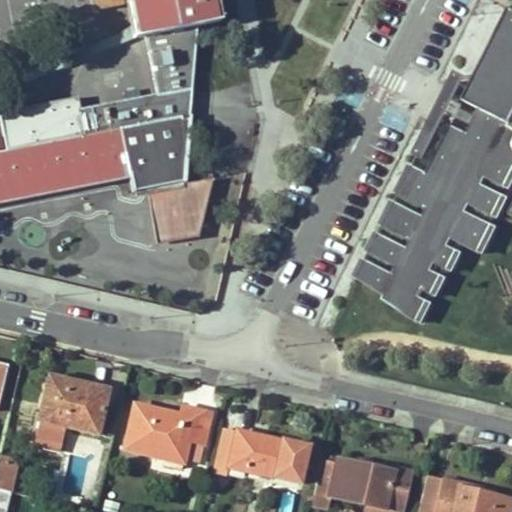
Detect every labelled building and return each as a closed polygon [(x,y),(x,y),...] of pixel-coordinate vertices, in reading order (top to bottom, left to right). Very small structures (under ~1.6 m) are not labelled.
[(0,201),(130,177),(134,193),(146,191),(186,183),(191,117),(183,118),(190,27),(217,21),(213,0),(178,0),(184,28),(145,36),(156,95),(78,110),(84,139),(0,155),(0,201)] [(184,28),(178,0),(131,0),(139,37),(145,36),(184,28)] [(367,260),(358,278),(385,295),(394,300),(396,295),(404,299),(399,309),(419,322),(430,301),(420,296),(423,289),(433,294),(435,295),(444,275),(433,269),(436,263),(448,268),(450,269),(460,250),(450,245),(453,238),(463,243),(482,252),(495,225),(493,223),(468,211),(472,204),(495,216),(496,217),(500,209),(507,195),(484,183),(487,177),(507,187),(511,177),(511,212),(511,214),(511,213),(511,7),(510,6),(464,99),(481,107),(469,132),(452,124),(427,172),(414,165),(399,195),(426,209),(423,215),(396,202),(383,227),(411,240),(407,247),(380,234),(370,253),(397,267),(394,274),(367,260)] [(455,70),(414,153),(426,159),(467,76),(455,70)] [(186,183),(146,191),(154,242),(197,236),(212,178),(186,183)] [(50,377),(48,386),(73,391),(77,383),(50,377)] [(77,383),(73,391),(48,386),(34,444),(61,450),(66,428),(97,435),(107,391),(77,383)] [(126,450),(155,457),(157,449),(186,456),(189,440),(203,443),(210,415),(183,409),(181,416),(136,406),(126,450)] [(308,447),(237,430),(229,466),(299,483),(308,447)] [(186,456),(157,449),(155,457),(184,463),(186,456)] [(373,468),(338,459),(329,496),(393,511),(401,511),(411,471),(375,463),(373,468)] [(0,463),(0,486),(11,489),(16,467),(0,463)] [(479,489),(445,480),(437,511),(510,511),(511,506),(511,501),(478,494),(479,489)] [(0,489),(0,511),(5,511),(10,492),(0,489)]
